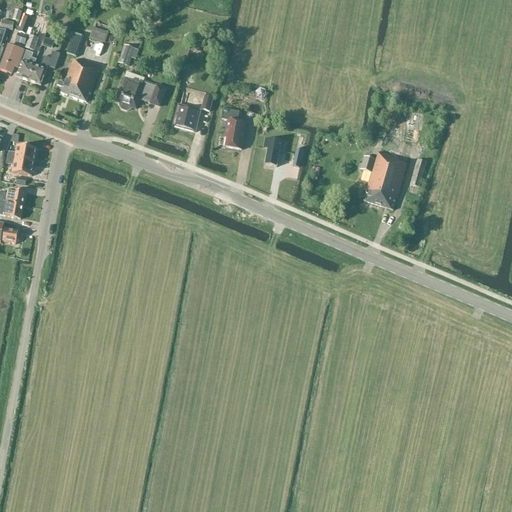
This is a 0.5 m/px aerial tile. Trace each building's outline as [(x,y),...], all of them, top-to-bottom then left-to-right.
[(48,14),(50,8),(45,5),(42,12),(48,14)] [(23,13),(16,11),(13,21),(19,23),(23,13)] [(31,20),(25,18),(20,33),(26,35),(31,20)] [(14,23),(2,21),(1,30),(13,32),(14,23)] [(109,34),(94,29),(91,39),(106,44),(109,34)] [(76,58),(84,37),(68,32),(66,40),(71,42),(66,55),(76,58)] [(29,37),(19,34),(16,43),(26,46),(29,37)] [(39,40),(30,37),(26,49),(35,52),(39,40)] [(201,45),(192,43),(190,51),(198,54),(201,45)] [(18,68),(24,52),(13,48),(14,46),(11,45),(10,47),(9,47),(0,70),(11,75),(14,67),(18,68)] [(139,51),(125,46),(118,64),(129,68),(132,59),(136,60),(139,51)] [(17,78),(29,83),(35,65),(30,63),(33,55),(26,52),(23,63),(22,63),(17,78)] [(35,65),(29,83),(41,87),(48,68),(55,70),(60,55),(53,53),(50,60),(44,57),(40,67),(35,65)] [(80,64),(73,62),(64,85),(59,82),(57,87),(63,89),(61,94),(86,104),(89,95),(90,96),(100,70),(81,63),(80,64)] [(166,90),(157,87),(156,88),(144,84),(143,86),(125,79),(121,90),(120,90),(115,103),(120,105),(119,106),(121,111),(126,113),(131,111),(131,109),(136,110),(141,98),(151,101),(150,104),(160,108),(166,90)] [(214,96),(207,94),(206,97),(205,97),(202,111),(210,113),(214,99),(213,99),(214,96)] [(177,107),(178,107),(174,126),(187,129),(187,132),(194,134),(200,113),(187,109),(189,100),(180,98),(177,107)] [(224,139),(227,139),(225,148),(241,151),(246,125),(237,123),(239,113),(224,110),(222,120),(227,122),(224,139)] [(265,140),(263,149),(268,150),(265,166),(277,168),(280,153),(284,153),(286,144),(265,140)] [(36,150),(16,146),(15,154),(9,153),(7,159),(34,164),(36,150)] [(297,149),(292,167),(299,169),(303,151),(297,149)] [(363,157),(359,171),(372,174),(370,180),(363,203),(393,212),(407,166),(397,164),(398,161),(388,158),(386,157),(378,154),(377,156),(376,161),(363,157)] [(34,164),(7,159),(6,165),(13,166),(12,174),(31,178),(34,164)] [(426,164),(416,162),(409,187),(410,187),(408,192),(416,195),(417,189),(419,189),(426,164)] [(366,183),(367,176),(361,174),(359,181),(366,183)] [(0,202),(23,207),(26,193),(11,191),(10,195),(8,195),(0,193),(0,202)] [(0,216),(6,218),(21,221),(23,207),(0,202),(0,216)] [(0,224),(0,244),(1,244),(1,243),(16,245),(18,233),(3,230),(4,226),(0,224)]
